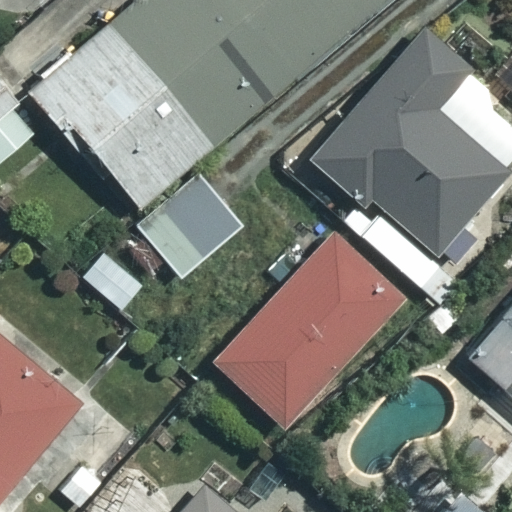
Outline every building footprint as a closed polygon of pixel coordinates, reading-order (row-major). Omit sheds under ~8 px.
[(144,0),(108,30),(102,22),(23,88),(120,203),(361,0),(144,0)] [(309,200),(424,295),(473,235),(447,213),(496,153),(429,98),(457,64),(403,20),(293,154),(325,181),(309,200)] [(0,98),(0,151),(26,131),(0,98)] [(227,224),(185,172),(125,220),(168,272),(227,224)] [(387,292),(316,228),(199,356),(269,421),(387,292)] [(134,283),(96,246),(72,270),(110,307),(134,283)] [(511,274),(450,349),(511,400),(511,274)] [(0,511),(0,502),(80,406),(0,338),(0,511)] [(227,511),(190,479),(160,511),(227,511)] [(460,511),(442,492),(421,511),(460,511)]
